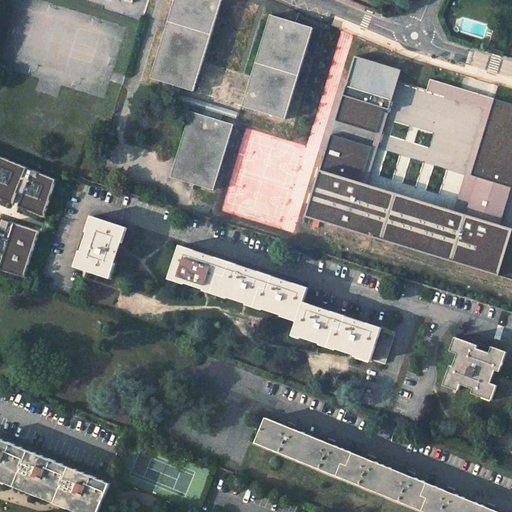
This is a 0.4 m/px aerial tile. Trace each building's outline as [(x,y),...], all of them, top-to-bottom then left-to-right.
[(270,15),(242,106),(285,118),(313,28),(270,15)] [(402,71),(355,57),(336,119),(377,131),(383,109),(389,111),(402,71)] [(498,99),(430,79),(427,91),(485,109),(454,210),(467,214),(478,176),(476,176),(498,99)] [(321,169),(307,216),(500,275),(511,278),(511,227),(502,224),(511,189),(511,102),(498,99),(476,176),(478,176),(467,214),(454,210),(366,183),(362,182),(373,146),(331,134),(321,169)] [(366,183),(389,111),(383,109),(377,131),(373,146),(362,182),(366,183)] [(191,112),(171,176),(214,189),(234,124),(191,112)] [(0,200),(44,218),(56,181),(0,158),(0,200)] [(511,189),(502,224),(511,227),(511,189)] [(110,278),(128,227),(98,216),(93,230),(90,229),(81,251),(85,252),(80,267),(110,278)] [(9,225),(0,255),(0,271),(25,280),(40,234),(9,225)] [(307,289),(180,245),(168,278),(295,322),(291,336),(368,363),(368,361),(384,366),(394,337),(379,332),(380,330),(302,302),(307,289)] [(478,346),(456,339),(449,358),(458,362),(453,376),(448,374),(444,385),(461,391),(463,384),(475,389),(473,395),(492,401),(497,386),(489,383),(494,370),(500,372),(507,352),(493,347),(490,355),(476,351),(478,346)] [(504,511),(434,484),(266,418),(257,442),(430,511),(504,511)] [(0,477),(85,511),(90,511),(91,510),(97,511),(99,511),(110,483),(0,439),(0,477)]
